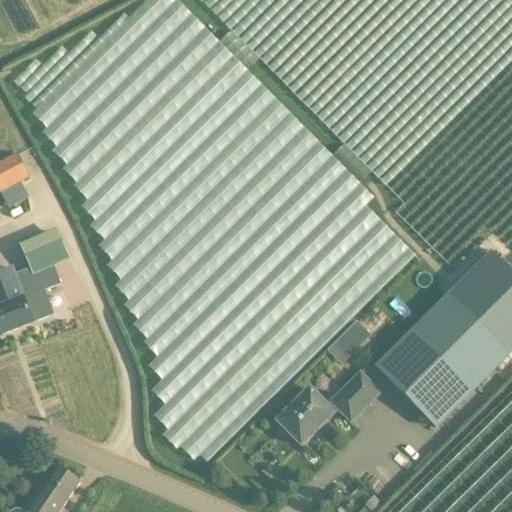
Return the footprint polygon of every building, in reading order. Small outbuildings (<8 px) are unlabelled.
[(129,302),(305,128),(220,42),(73,186),(87,201),(81,208),(94,221),(89,226),(104,241),(98,247),(112,261),(106,267),(120,281),(114,287),(129,302)] [(0,197),(8,210),(27,199),(20,185),(28,180),(15,154),(0,162),(0,197)] [(31,271),(33,276),(52,267),(70,260),(60,236),(23,252),(31,271)] [(511,277),(492,257),(375,374),(433,432),(511,353),(511,277)] [(0,336),(31,325),(31,324),(52,316),(44,295),(60,288),(52,267),(33,276),(31,271),(14,277),(11,269),(0,273),(0,336)] [(357,320),(326,350),(341,366),(372,336),(357,320)] [(310,391),(278,424),(301,448),(338,412),(351,424),(380,396),(361,375),(328,408),(310,391)] [(60,511),(79,485),(56,469),(26,511),(60,511)] [(372,511),(378,506),(371,499),(365,506),(371,511),(372,511)]
